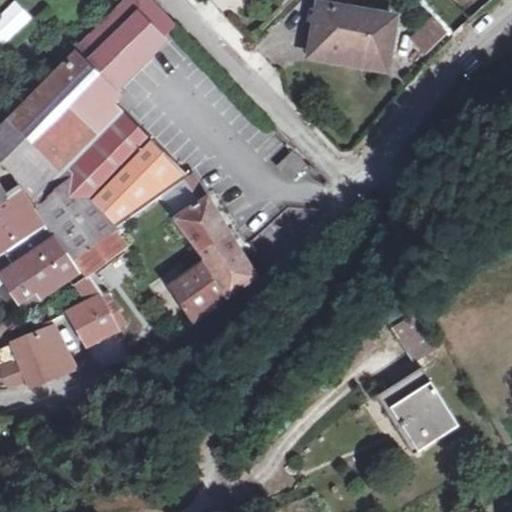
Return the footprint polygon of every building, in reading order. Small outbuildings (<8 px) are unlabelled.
[(41,211),(74,260),(115,231),(160,199),(163,197),(172,191),(176,197),(188,189),(184,182),(186,181),(189,179),(107,95),(177,26),(151,0),(128,0),(73,55),(76,58),(0,134),(0,159),(44,209),(41,211)] [(322,8),(313,57),(350,64),(352,53),(390,59),(397,22),(343,12),(344,0),(326,0),(325,3),(324,8),(322,8)] [(436,21),(427,30),(441,43),(449,34),(436,21)] [(441,43),(427,30),(415,43),(429,56),(441,43)] [(352,53),(350,64),(388,70),(390,59),(352,53)] [(295,154),(280,167),(292,181),(307,168),(295,154)] [(202,206),(186,181),(184,182),(188,189),(176,197),(172,191),(163,197),(179,221),(202,206)] [(0,250),(27,233),(43,222),(38,213),(24,195),(9,205),(7,202),(0,206),(0,250)] [(258,279),(253,270),(210,201),(202,206),(179,221),(178,222),(208,262),(231,298),(258,279)] [(74,260),(86,277),(127,246),(115,231),(74,260)] [(27,233),(0,250),(0,259),(31,239),(27,233)] [(0,291),(13,310),(18,306),(20,310),(25,308),(28,313),(43,303),(39,296),(55,286),(77,272),(56,240),(34,255),(0,277),(0,291)] [(231,298),(208,262),(171,289),(194,323),(231,298)] [(103,298),(86,277),(82,280),(85,284),(80,287),(91,304),(102,299),(103,298)] [(102,299),(111,315),(117,312),(108,296),(103,298),(102,299)] [(74,313),(71,314),(81,332),(112,316),(111,315),(102,299),(91,304),(74,313)] [(112,316),(81,332),(91,348),(121,332),(112,316)] [(416,317),(395,329),(415,362),(435,350),(416,317)] [(32,389),(59,378),(59,377),(76,369),(55,330),(47,333),(45,328),(39,330),(41,335),(0,351),(0,364),(2,368),(11,391),(30,383),(30,385),(32,389)] [(365,334),(341,355),(352,368),(376,347),(365,334)] [(424,369),(378,398),(399,431),(404,427),(420,452),(460,428),(424,369)] [(404,427),(399,431),(414,456),(420,452),(404,427)]
